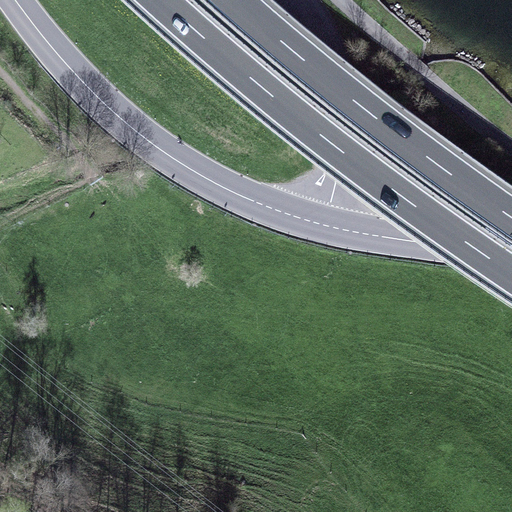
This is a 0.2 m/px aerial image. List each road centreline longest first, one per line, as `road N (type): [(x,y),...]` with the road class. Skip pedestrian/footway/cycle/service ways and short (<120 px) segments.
road 1 (primary): [(15,0),(102,102),(207,179),(327,225),(511,253)]
road 2 (motorway): [(160,0),(292,114),(511,275)]
road 3 (motorway): [(511,215),(236,0)]
road 4 (unclassified): [(511,146),(340,0)]
